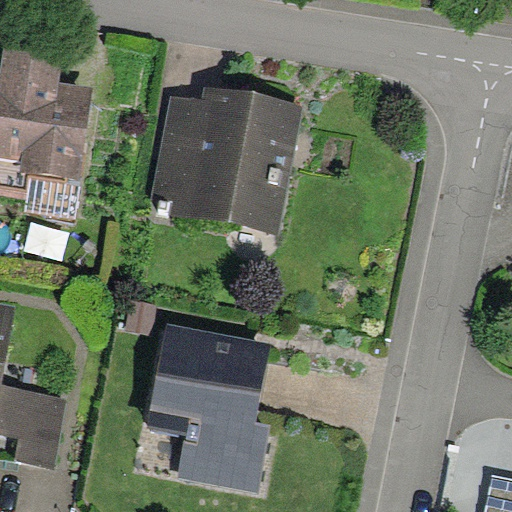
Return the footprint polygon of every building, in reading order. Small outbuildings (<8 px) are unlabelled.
[(62,184),(73,102),(0,92),(0,197),(21,200),(24,179),(62,184)] [(264,224),(281,118),(203,105),(201,114),(174,110),(162,179),(190,184),(185,211),(264,224)] [(244,435),(260,363),(162,341),(143,423),(183,431),(173,478),(251,495),(264,439),(244,435)] [(55,410),(24,405),(0,399),(0,437),(18,440),(13,466),(44,471),(55,410)] [(510,511),(511,503),(511,482),(480,477),(473,511),(510,511)]
